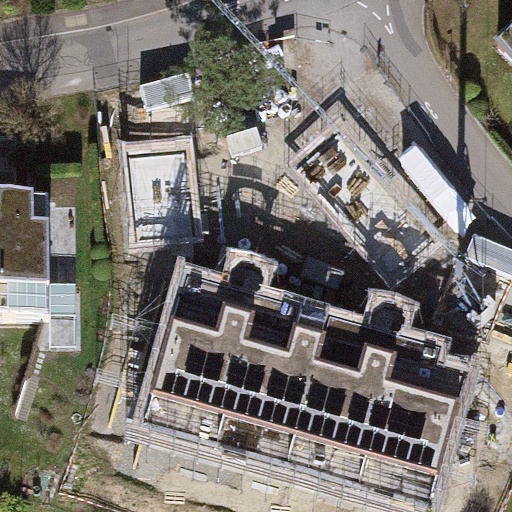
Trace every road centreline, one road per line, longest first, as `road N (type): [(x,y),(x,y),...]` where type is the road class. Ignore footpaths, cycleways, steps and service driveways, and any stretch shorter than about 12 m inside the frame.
road 1 (residential): [(266,0),(158,38),(0,73)]
road 2 (residential): [(369,0),(429,104),(511,205)]
